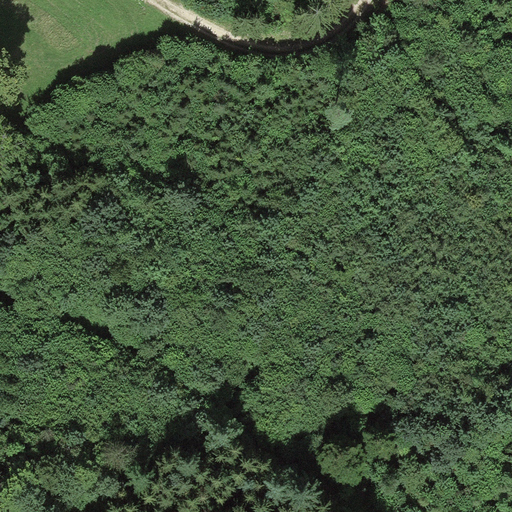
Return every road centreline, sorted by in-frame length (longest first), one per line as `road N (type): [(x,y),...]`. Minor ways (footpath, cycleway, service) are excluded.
road 1 (track): [(0,303),(105,335),(358,511)]
road 2 (track): [(366,0),(344,27),(294,51),(234,41),(159,0)]
